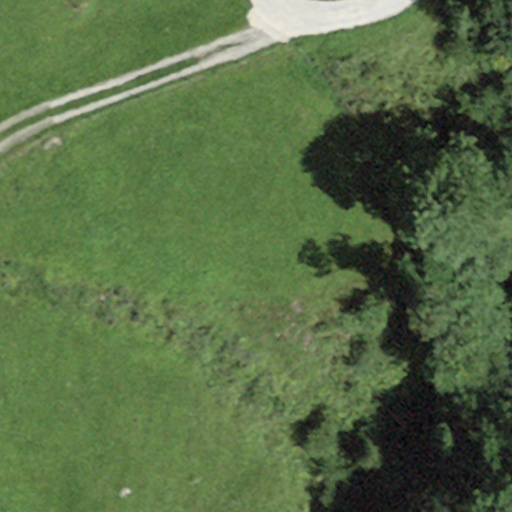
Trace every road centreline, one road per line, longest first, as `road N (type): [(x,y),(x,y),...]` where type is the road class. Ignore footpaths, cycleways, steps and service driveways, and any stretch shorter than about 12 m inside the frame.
road 1 (track): [(0,140),(301,17)]
road 2 (track): [(395,0),(339,20),(301,17),(272,0)]
